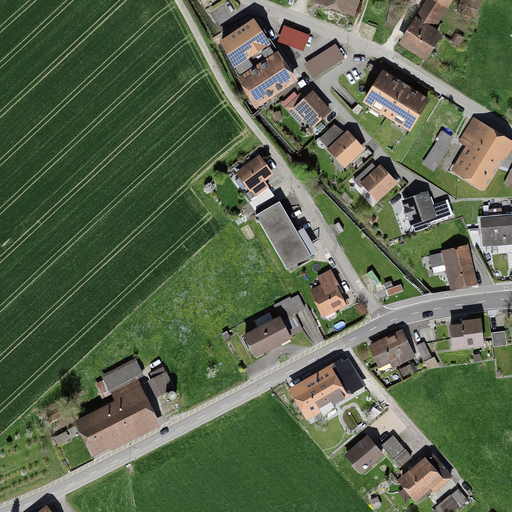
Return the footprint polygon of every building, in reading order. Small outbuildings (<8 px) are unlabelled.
[(322,0),(322,2),(351,11),(355,0),(322,0)] [(447,0),(434,0),(407,42),(426,54),(436,38),(428,33),(449,1),(447,0)] [(482,0),(461,0),(460,4),(479,10),(482,0)] [(254,22),(223,42),(264,104),(295,84),(254,22)] [(428,101),(381,71),(361,103),(409,133),(428,101)] [(312,94),(294,109),(312,130),(330,114),(312,94)] [(511,147),(511,143),(474,121),(460,145),(465,148),(449,175),(484,196),(511,147)] [(342,135),(334,127),(319,142),(327,150),(342,135)] [(364,151),(347,133),(327,153),(344,170),(364,151)] [(259,157),(234,173),(252,199),(268,189),(264,183),(273,178),(259,157)] [(396,185),(379,167),(360,185),(377,203),(396,185)] [(428,192),(401,201),(409,227),(436,218),(428,192)] [(278,203),(256,216),(286,268),(308,256),(278,203)] [(511,246),(511,230),(511,218),(480,220),(483,249),(511,246)] [(349,222),(342,226),(346,235),(354,232),(349,222)] [(469,246),(442,252),(451,293),(478,287),(469,246)] [(321,287),(310,292),(322,319),(347,307),(331,271),(317,278),(321,287)] [(298,296),(275,307),(290,337),(303,331),(295,316),(305,311),(298,296)] [(278,316),(240,335),(252,358),(289,339),(278,316)] [(480,321),(447,325),(451,352),(483,348),(480,321)] [(504,329),(491,331),(493,346),(506,344),(504,329)] [(402,330),(368,347),(379,370),(391,365),(393,370),(416,359),(402,330)] [(425,341),(417,345),(426,361),(433,357),(425,341)] [(347,357),(288,389),(304,419),(363,387),(347,357)] [(418,369),(414,362),(400,369),(403,376),(418,369)] [(118,401),(81,419),(95,448),(116,437),(118,443),(163,421),(135,365),(107,378),(118,401)] [(176,372),(153,383),(162,400),(185,388),(176,372)] [(385,407),(383,402),(376,405),(378,410),(385,407)] [(368,437),(344,456),(360,476),(384,457),(368,437)] [(394,438),(382,447),(400,470),(412,460),(394,438)] [(441,481),(424,459),(396,482),(414,503),(441,481)] [(456,511),(467,503),(458,492),(437,510),(438,511),(456,511)] [(371,499),(375,508),(382,506),(378,496),(371,499)] [(62,511),(55,503),(43,511),(62,511)]
